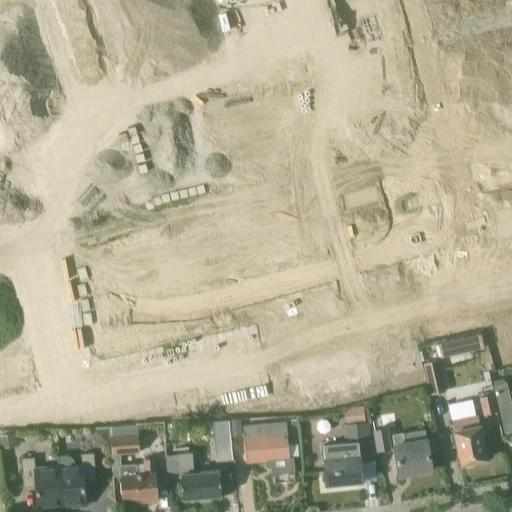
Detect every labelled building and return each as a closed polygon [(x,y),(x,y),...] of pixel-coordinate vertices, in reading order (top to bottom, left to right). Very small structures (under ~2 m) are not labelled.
[(462,0),(437,0),(424,4),(430,24),(466,13),(462,0)] [(466,13),(430,24),(436,43),(472,32),(466,13)] [(472,32),(436,43),(442,63),(478,52),(472,32)] [(478,52),(442,63),(448,82),(484,71),(478,52)] [(484,71),(448,82),(454,102),(489,91),(484,71)] [(489,91),(454,102),(460,122),(484,115),(496,111),(489,91)] [(484,115),(460,122),(481,151),(505,146),(505,144),(484,115)] [(505,146),(481,151),(495,171),(511,166),(511,142),(505,144),(505,146)] [(423,364),(430,395),(445,392),(438,361),(423,364)] [(511,409),(506,383),(493,386),(503,433),(511,431),(511,409)] [(491,396),(479,399),(482,416),(497,413),(493,395),(491,396)] [(454,434),(451,435),(453,448),(456,447),(460,465),(486,459),(479,426),(477,415),(452,420),(451,421),(453,431),(454,434)] [(230,437),(241,436),(239,418),(229,419),(230,437)] [(285,422),(243,426),(246,462),(288,458),(285,422)] [(326,485),(362,482),(360,461),(371,460),(367,422),(343,425),(345,443),(322,445),(326,485)] [(137,424),(109,426),(110,435),(111,454),(139,452),(138,436),(137,424)] [(372,429),(373,434),(376,452),(391,449),(387,427),(372,429)] [(424,430),(392,435),(393,445),(399,476),(431,470),(426,439),(424,430)] [(70,508),(84,506),(82,482),(94,481),(92,453),(80,454),(80,464),(74,465),(74,462),(73,460),(72,458),(69,457),(65,456),(58,456),(58,466),(57,466),(61,506),(70,505),(70,508)] [(176,456),(166,456),(168,479),(180,478),(182,499),(221,495),(219,470),(192,473),(191,454),(176,456)] [(51,509),(50,507),(61,506),(57,466),(33,468),(32,458),(20,459),(22,487),(34,486),(37,511),(51,509)] [(143,502),(158,500),(156,472),(155,459),(143,460),(144,473),(136,473),(136,465),(119,466),(119,475),(121,500),(143,498),(143,502)]
